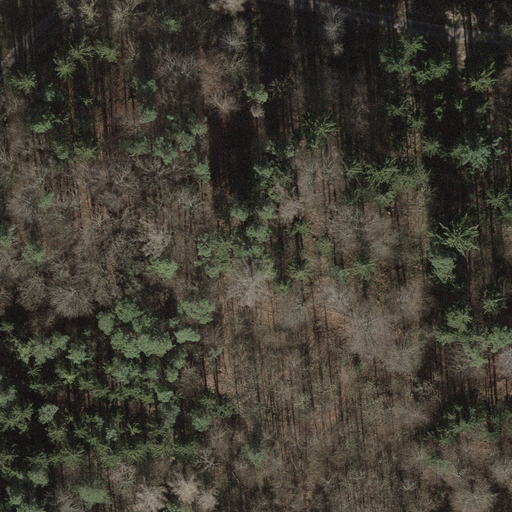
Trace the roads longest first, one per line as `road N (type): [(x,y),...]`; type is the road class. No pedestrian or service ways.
road 1 (track): [(284,0),(511,34)]
road 2 (track): [(0,66),(15,45),(108,0)]
